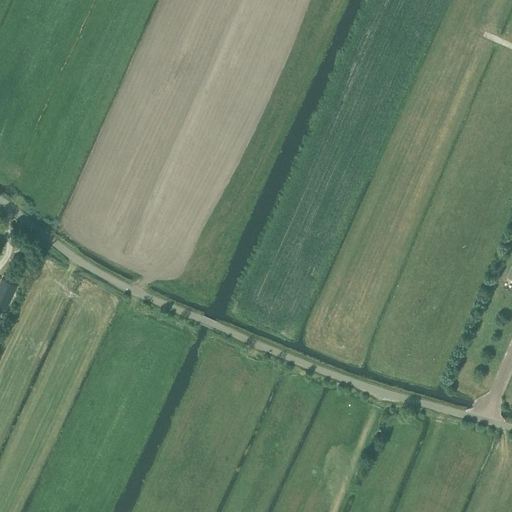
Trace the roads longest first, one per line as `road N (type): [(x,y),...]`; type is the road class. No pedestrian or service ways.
road 1 (unclassified): [(0,199),(78,261),(136,292),(382,393),(511,428)]
road 2 (track): [(382,393),(334,511)]
